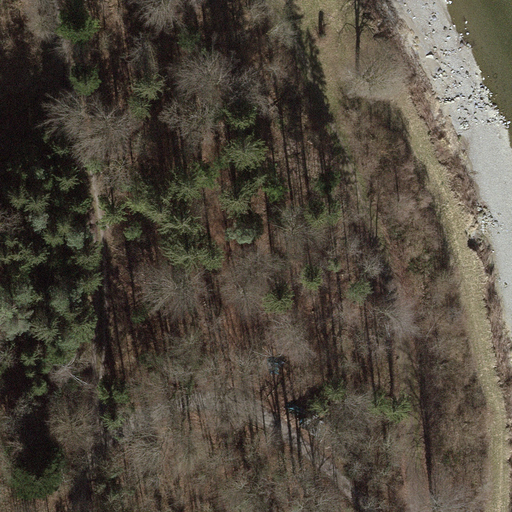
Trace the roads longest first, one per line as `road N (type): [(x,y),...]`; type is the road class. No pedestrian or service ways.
road 1 (track): [(408,511),(408,306),(305,59),(250,0)]
road 2 (track): [(93,455),(104,383),(104,266),(58,0)]
road 3 (track): [(79,511),(93,455),(137,418),(201,396),(258,411),(331,466),(368,511)]
